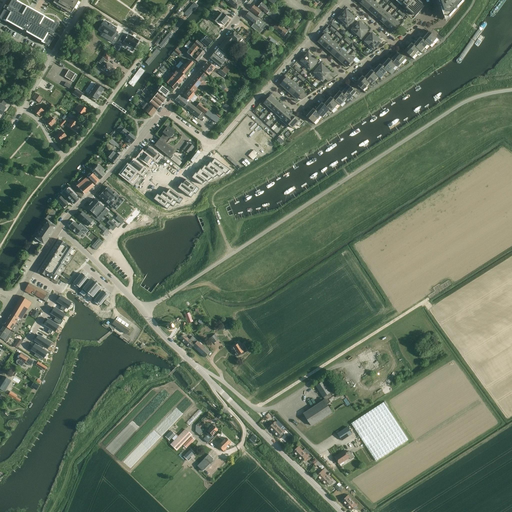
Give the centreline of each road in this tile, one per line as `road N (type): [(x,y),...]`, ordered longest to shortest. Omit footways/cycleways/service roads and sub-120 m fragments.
road 1 (track): [(140,309),(460,104),(511,90)]
road 2 (tertiary): [(340,511),(117,284)]
road 3 (residential): [(21,108),(65,156),(190,0)]
road 4 (track): [(450,284),(255,409)]
road 5 (unclassified): [(57,229),(162,109)]
road 6 (unclassified): [(162,109),(252,0)]
